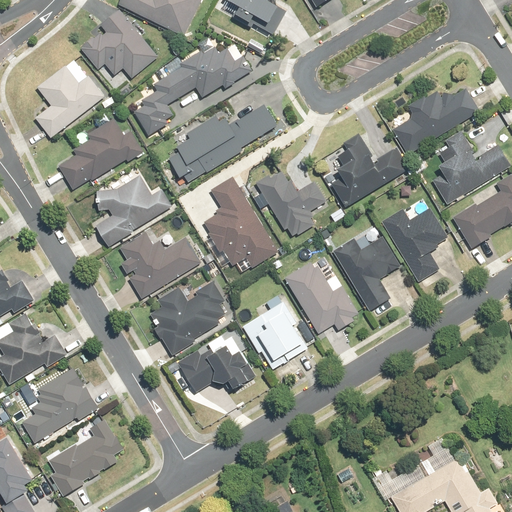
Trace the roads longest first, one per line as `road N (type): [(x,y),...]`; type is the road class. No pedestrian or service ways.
road 1 (residential): [(511,277),(190,474)]
road 2 (residential): [(190,474),(11,172)]
road 3 (residential): [(474,17),(334,102),(317,96),(309,65),(413,0)]
